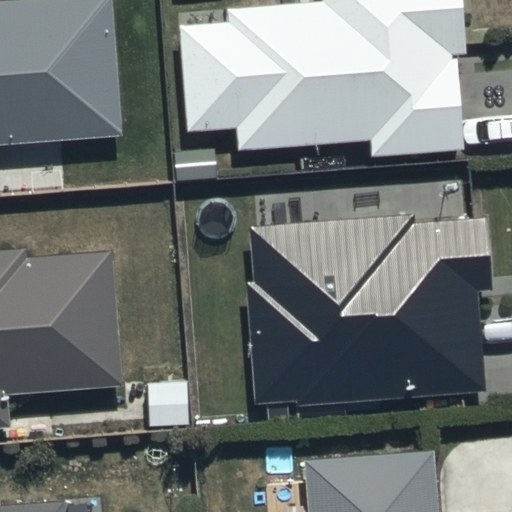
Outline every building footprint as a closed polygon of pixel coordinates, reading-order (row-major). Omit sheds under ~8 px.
[(116,0),(89,0),(0,6),(0,150),(127,141),(116,0)] [(233,34),(183,38),(191,146),(241,142),(243,163),(375,153),(377,170),(468,163),(461,69),(471,69),(465,0),(325,0),(327,14),(232,21),(233,34)] [(416,220),(251,231),(255,287),(248,287),(257,409),(300,406),(300,410),(489,397),(482,295),(494,294),(489,225),(417,230),(416,220)] [(32,256),(0,258),(0,435),(15,434),(12,401),(128,391),(117,258),(32,264),(32,256)] [(314,511),(443,511),(440,460),(311,470),(314,511)]
